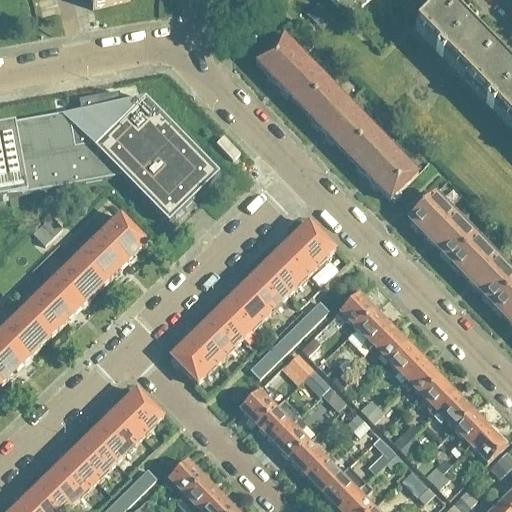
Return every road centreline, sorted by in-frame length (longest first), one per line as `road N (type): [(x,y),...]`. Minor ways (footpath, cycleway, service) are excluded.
road 1 (residential): [(511,390),(301,175)]
road 2 (residential): [(124,349),(301,175)]
road 3 (residential): [(284,511),(124,349)]
road 4 (residential): [(0,469),(124,349)]
road 5 (residential): [(301,175),(189,61)]
